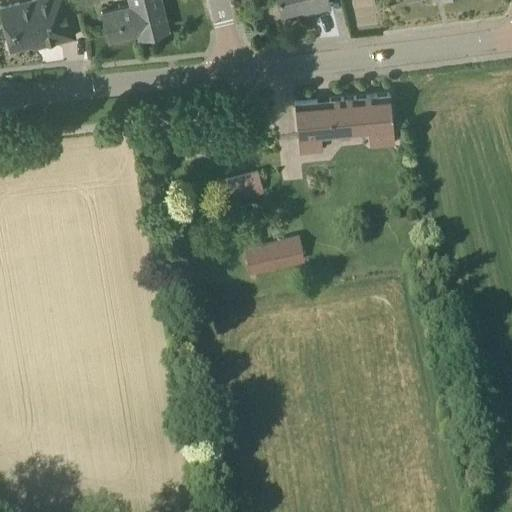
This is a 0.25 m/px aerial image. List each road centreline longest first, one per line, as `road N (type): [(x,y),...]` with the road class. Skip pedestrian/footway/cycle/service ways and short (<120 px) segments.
road 1 (tertiary): [(231,74),(511,41)]
road 2 (tertiary): [(0,97),(231,74)]
